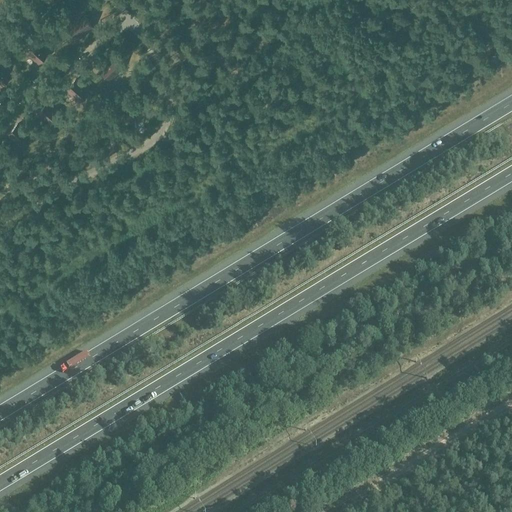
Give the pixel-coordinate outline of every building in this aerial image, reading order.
[(60,3),(64,0),(51,0),(58,8),(61,6),(60,3)] [(82,34),(92,27),(84,16),(83,17),(82,16),(79,18),(78,20),(70,25),(79,39),(83,36),(82,34)] [(30,55),(39,63),(49,53),(47,52),(47,50),(45,48),(43,48),(36,42),(25,54),(28,57),(30,55)] [(114,77),(123,68),(113,58),(112,59),(110,59),(108,61),(108,63),(100,70),(112,82),(115,78),(114,77)] [(0,84),(2,86),(11,76),(10,75),(10,73),(7,71),(6,71),(0,65),(0,84)] [(76,79),(66,90),(76,98),(74,100),(78,103),(89,91),(81,84),(81,83),(78,80),(77,81),(76,79)] [(133,119),(145,115),(141,101),(139,102),(138,101),(135,102),(134,104),(124,107),(129,123),(134,121),(133,119)] [(47,103),(38,114),(48,122),(46,124),(50,127),(60,114),(53,108),(53,106),(50,104),(49,104),(47,103)] [(18,124),(9,135),(18,143),(16,145),(20,148),(31,136),(23,129),(23,127),(21,125),(19,125),(18,124)]
